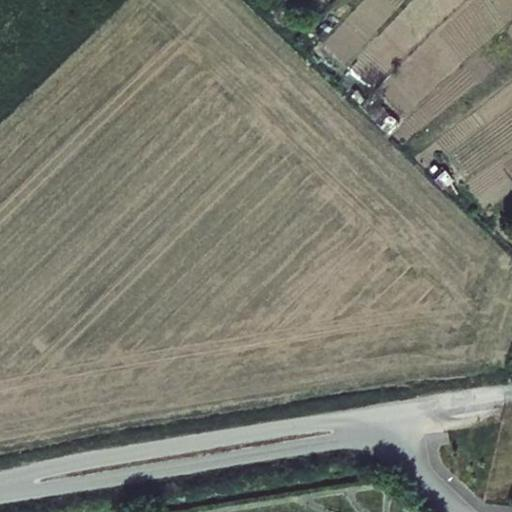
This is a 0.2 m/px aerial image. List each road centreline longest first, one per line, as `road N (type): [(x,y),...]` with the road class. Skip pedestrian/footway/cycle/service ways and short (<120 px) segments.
road 1 (unclassified): [(0,490),(383,420)]
road 2 (unclassified): [(383,420),(511,398)]
road 3 (residential): [(383,420),(419,473),(460,511)]
